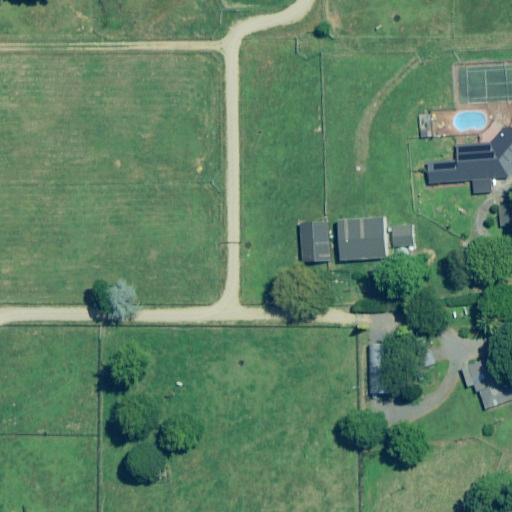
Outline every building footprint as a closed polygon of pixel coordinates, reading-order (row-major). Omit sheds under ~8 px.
[(511,176),(511,130),(508,128),(492,143),(460,146),(460,155),(449,156),(450,162),(430,164),(431,173),(431,178),(431,184),(475,181),(476,194),(493,193),(492,182),(510,179),(511,176)] [(511,206),(499,206),(499,226),(511,226),(511,206)] [(388,228),(387,218),(341,220),(344,261),(389,259),(388,248),(415,247),(414,227),(388,228)] [(331,262),(329,224),(303,225),(303,235),(295,236),(296,253),(304,253),(304,263),(331,262)] [(420,372),(438,363),(433,351),(431,352),(423,337),(406,345),(420,372)] [(393,345),(370,344),(369,394),(391,395),(393,345)] [(471,388),(476,386),(479,394),(483,393),(488,410),(511,402),(511,367),(508,355),(464,369),(471,388)]
